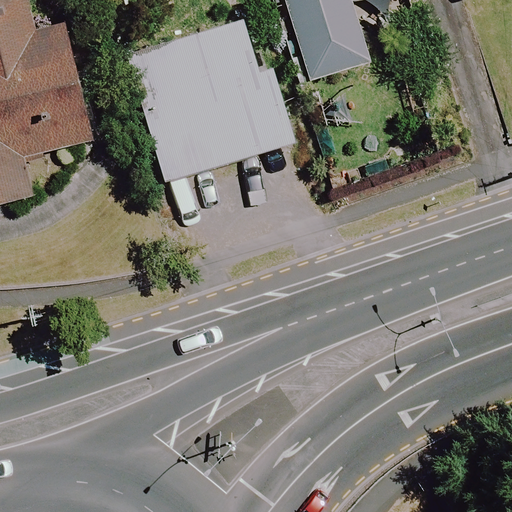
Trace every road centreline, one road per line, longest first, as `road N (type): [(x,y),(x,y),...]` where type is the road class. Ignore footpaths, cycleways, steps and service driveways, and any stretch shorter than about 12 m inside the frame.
road 1 (secondary): [(511,344),(452,366),(353,424),(268,511)]
road 2 (secondary): [(0,407),(284,319)]
road 3 (secondary): [(63,482),(284,319)]
road 4 (secondary): [(284,319),(511,244)]
